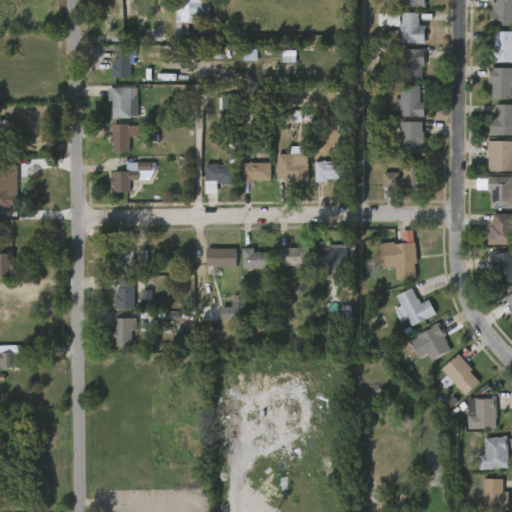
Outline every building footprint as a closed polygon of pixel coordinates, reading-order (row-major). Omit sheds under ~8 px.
[(210,0),(210,16),(204,15),(203,36),(177,35),(178,0),(210,0)] [(511,0),(511,25),(490,25),(490,10),(493,10),(493,0),(511,0)] [(418,20),(418,25),(424,25),(424,44),(399,43),(399,12),(419,12),(418,20)] [(511,31),(511,62),(492,62),(492,59),(490,59),(490,48),(493,48),(494,31),(511,31)] [(422,79),(402,79),(403,48),(424,49),(424,67),(422,67),(422,79)] [(257,50),(243,50),(244,61),(257,61),(257,50)] [(133,78),(114,78),(114,65),(116,65),(116,58),(118,58),(118,51),(136,51),(136,64),(133,64),(133,78)] [(282,52),(283,63),(295,62),(295,52),(282,52)] [(511,87),(511,99),(491,98),(491,85),(489,85),(489,67),(511,68),(511,74),(511,87)] [(401,83),(401,86),(421,86),(421,103),(425,103),(425,117),(401,117),(401,107),(396,107),(396,100),(401,100),(401,95),(393,95),(393,92),(387,92),(387,82),(401,83)] [(132,97),(131,119),(113,118),(113,101),(109,101),(110,88),(136,88),(136,97),(132,97)] [(222,97),(222,112),(236,113),(236,98),(222,97)] [(511,135),(489,135),(489,117),(495,117),(495,104),(511,104),(511,135)] [(0,119),(10,119),(10,126),(13,126),(14,138),(0,139),(0,122),(1,122),(0,119)] [(425,120),(425,129),(426,129),(425,150),(405,149),(405,145),(403,145),(403,120),(425,120)] [(130,124),(130,126),(141,126),(141,138),(131,138),(131,153),(114,153),(114,145),(112,145),(112,139),(114,139),(114,124),(130,124)] [(510,141),(511,141),(511,172),(488,172),(488,152),(477,152),(478,142),(510,141)] [(306,146),(307,182),(290,182),(290,179),(277,179),(277,154),(289,154),(289,146),(306,146)] [(325,160),(343,161),(343,179),(326,179),(326,182),(315,182),(315,162),(325,160)] [(132,179),(132,191),(115,191),(115,183),(113,183),(113,177),(115,177),(115,170),(128,170),(128,161),(153,162),(153,171),(141,171),(141,179),(132,179)] [(252,161),(252,163),(270,163),(270,180),(261,180),(261,177),(253,177),(253,183),(241,183),(241,163),(252,161)] [(421,162),(421,175),(423,175),(423,189),(396,188),(396,199),(383,199),(383,187),(382,187),(382,172),(399,172),(398,177),(403,177),(403,161),(421,161),(421,162)] [(217,163),(217,164),(235,164),(235,184),(216,184),(216,181),(205,181),(205,165),(213,165),(214,163),(217,163)] [(0,164),(12,165),(12,182),(8,182),(7,187),(11,187),(11,193),(19,193),(18,205),(12,205),(12,208),(0,208),(0,164)] [(493,176),(511,177),(511,208),(490,208),(490,192),(488,192),(488,176),(493,176)] [(511,213),(511,245),(487,245),(489,225),(492,225),(492,213),(511,213)] [(414,264),(415,279),(396,280),(396,275),(389,275),(389,264),(385,264),(385,256),(389,250),(393,250),(392,244),(414,243),(416,263),(414,264)] [(344,265),(344,278),(320,278),(320,266),(318,266),(318,247),(332,247),(332,244),(349,244),(349,265),(344,265)] [(256,247),(256,251),(274,251),(274,267),(245,267),(245,247),(256,247)] [(310,266),(278,266),(278,248),(309,247),(310,266)] [(222,266),(207,266),(207,248),(235,248),(235,266),(222,266)] [(511,249),(511,281),(498,285),(494,266),(492,266),(489,252),(502,249),(502,251),(511,249)] [(12,261),(13,278),(0,277),(0,250),(14,250),(14,261),(12,261)] [(133,272),(113,272),(113,258),(115,258),(115,251),(133,251),(133,272)] [(133,291),(133,310),(114,309),(114,294),(116,294),(116,288),(118,288),(118,281),(133,281),(133,291)] [(414,287),(419,298),(421,298),(423,302),(430,299),(437,314),(413,326),(410,319),(403,322),(396,308),(403,305),(398,295),(414,287)] [(511,312),(511,293),(503,299),(511,312)] [(354,304),(354,324),(342,324),(342,314),(326,315),(326,305),(354,304)] [(239,321),(239,305),(221,306),(222,321),(239,321)] [(131,331),(131,348),(114,347),(114,339),(111,339),(111,332),(114,332),(114,319),(135,319),(135,331),(131,331)] [(439,322),(441,323),(448,335),(446,336),(452,349),(432,362),(427,352),(420,356),(413,344),(420,340),(417,335),(439,322)] [(175,335),(175,349),(192,348),(191,335),(175,335)] [(20,362),(20,368),(0,368),(0,345),(20,345),(20,362)] [(482,381),(466,396),(442,370),(461,353),(475,369),(472,371),(482,381)] [(498,406),(499,428),(470,429),(470,415),(475,415),(476,414),(476,412),(470,412),(470,397),(498,396),(498,406)] [(510,468),(481,470),(481,455),(485,455),(485,438),(508,435),(510,468)] [(505,485),(505,491),(511,491),(511,510),(486,509),(487,478),(506,478),(505,485)]
